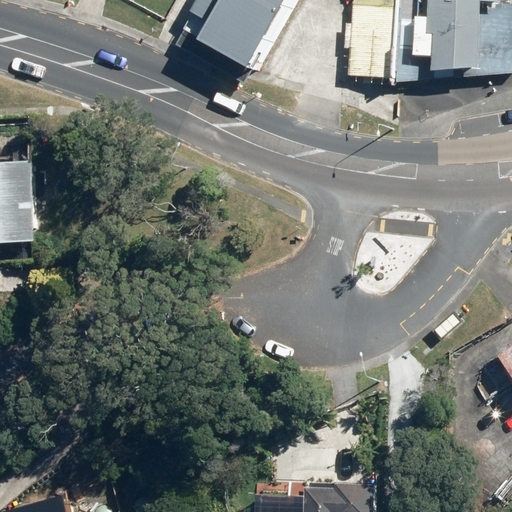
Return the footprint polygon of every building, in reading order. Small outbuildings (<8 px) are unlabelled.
[(258,72),(299,0),(204,0),(187,30),(188,31),(258,71),(258,72)] [(359,0),(358,5),(356,25),(350,24),(349,49),(355,49),(354,76),(400,79),(404,0),(359,0)] [(511,0),(440,0),(439,19),(424,19),(423,59),(443,59),(443,75),(469,73),(469,78),(511,75),(511,0)] [(258,71),(188,31),(180,46),(214,65),(249,85),(254,78),(258,71)] [(41,162),(0,165),(0,247),(47,244),(41,162)] [(259,511),(377,511),(378,489),(307,486),(306,511),(265,511),(260,511),(259,511)] [(0,511),(63,511),(58,495),(0,511)]
